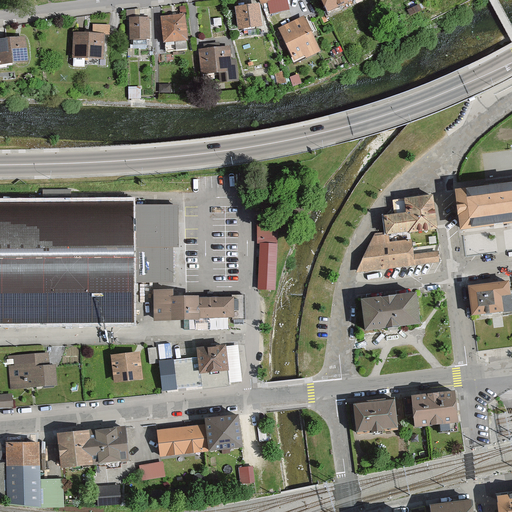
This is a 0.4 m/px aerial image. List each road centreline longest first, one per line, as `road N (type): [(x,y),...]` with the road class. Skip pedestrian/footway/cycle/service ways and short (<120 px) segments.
road 1 (primary): [(511,61),(406,109),(278,143),(0,165)]
road 2 (residential): [(336,390),(343,284),(370,220),(453,142)]
road 3 (unclassified): [(252,399),(0,425)]
road 4 (residential): [(132,0),(0,13)]
road 5 (residential): [(453,142),(444,185),(452,269)]
road 6 (unclassified): [(463,375),(336,390)]
road 7 (residential): [(336,390),(350,511)]
road 8 (residential): [(366,511),(483,485)]
